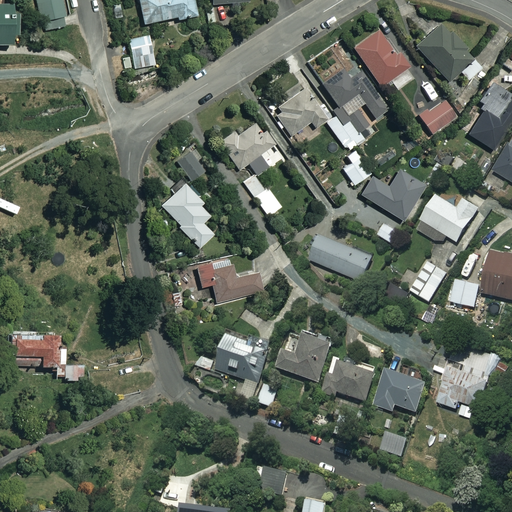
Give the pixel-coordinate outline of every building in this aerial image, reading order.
[(67,22),(62,0),(36,0),(42,27),(67,22)] [(139,0),(145,26),(178,19),(179,22),(199,17),(195,0),(139,0)] [(225,5),(214,6),(217,28),(228,26),(225,5)] [(0,46),(15,46),(14,8),(7,8),(7,6),(0,6),(0,46)] [(444,22),(414,46),(446,82),(474,59),(444,22)] [(382,29),(354,49),(380,87),(409,67),(382,29)] [(156,66),(151,36),(130,40),(134,69),(156,66)] [(511,49),(502,66),(511,72),(511,49)] [(352,77),(339,70),(314,89),(338,119),(328,126),(346,150),(355,143),(359,147),(367,141),(361,134),(373,125),(361,109),(365,106),(377,121),(387,113),(375,97),(375,87),(361,70),(352,77)] [(329,120),(301,82),(284,94),(287,98),(283,101),(284,103),(277,108),(281,113),(274,118),(289,139),(293,136),(297,143),(308,136),(304,130),(313,124),(316,129),(329,120)] [(495,153),(511,125),(511,96),(498,120),(483,111),(468,136),(495,153)] [(429,108),(418,116),(433,135),(457,117),(446,101),(432,111),(429,108)] [(237,129),(219,141),(239,172),(248,166),(254,175),(243,182),(252,197),(264,190),(257,178),(279,164),(270,150),(278,145),(268,131),(264,133),(257,123),(240,134),(237,129)] [(511,148),(497,174),(511,183),(511,148)] [(372,175),(356,151),(346,157),(351,164),(342,170),(353,187),(372,175)] [(206,172),(190,153),(177,163),(193,183),(206,172)] [(405,222),(423,185),(397,172),(389,187),(371,177),(360,199),(405,222)] [(206,206),(185,185),(162,206),(181,226),(179,228),(199,251),(215,236),(205,226),(213,218),(203,208),(206,206)] [(461,209),(439,196),(424,222),(425,222),(420,231),(444,246),(449,238),(460,245),(467,233),(469,234),(481,215),(479,214),(482,209),(467,200),(461,209)] [(13,207),(6,207),(6,210),(4,210),(4,214),(2,214),(2,221),(18,220),(18,211),(13,211),(13,207)] [(401,232),(387,224),(381,236),(394,244),(401,232)] [(377,259),(322,237),(312,262),(362,282),(365,275),(370,277),(377,259)] [(511,256),(493,252),(485,295),(511,300),(511,256)] [(212,262),(196,266),(201,289),(212,287),(216,304),(264,294),(259,272),(233,278),(230,267),(214,271),(212,262)] [(451,275),(431,263),(414,293),(434,304),(451,275)] [(482,286),(459,281),(455,305),(478,309),(482,286)] [(181,293),(172,294),(174,307),(182,306),(181,293)] [(12,334),(11,367),(15,368),(55,369),(55,377),(65,377),(65,382),(78,382),(78,377),(84,377),(85,366),(67,365),(68,349),(62,349),(63,335),(12,334)] [(320,386),(335,349),(305,337),(296,357),(285,352),(278,368),(320,386)] [(262,387),(276,349),(256,342),(255,347),(230,338),(218,371),(262,387)] [(370,407),(382,374),(376,372),(374,378),(341,365),(336,378),(331,376),(324,395),(338,401),(340,396),(370,407)] [(480,411),(493,382),(455,366),(440,403),(461,411),(460,414),(471,419),(475,409),(480,411)] [(427,388),(389,373),(376,407),(393,414),(395,408),(417,416),(427,388)] [(354,422),(343,419),(337,438),(348,441),(354,422)] [(329,511),(331,508),(309,502),(306,511),(329,511)]
